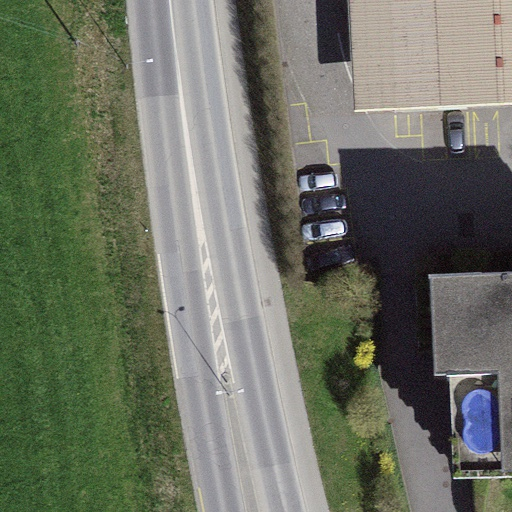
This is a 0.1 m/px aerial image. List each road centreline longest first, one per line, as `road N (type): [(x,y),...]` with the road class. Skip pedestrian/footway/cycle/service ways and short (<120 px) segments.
road 1 (secondary): [(254,511),(186,139),(171,0)]
road 2 (residential): [(511,199),(430,202),(338,122),(302,0)]
